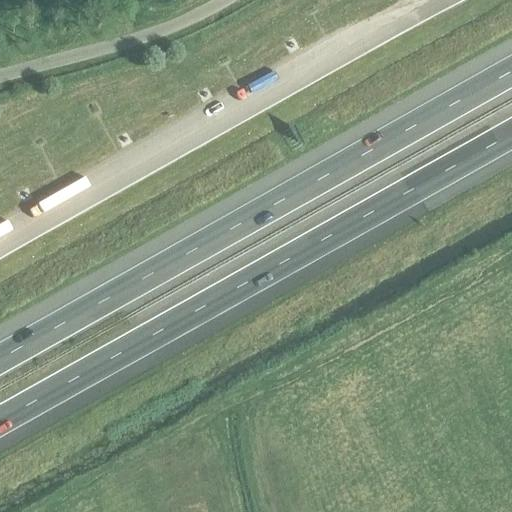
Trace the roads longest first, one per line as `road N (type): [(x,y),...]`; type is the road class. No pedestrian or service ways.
road 1 (motorway): [(511,72),(0,360)]
road 2 (motorway): [(0,420),(511,133)]
road 3 (unclassified): [(0,78),(175,28),(227,0)]
